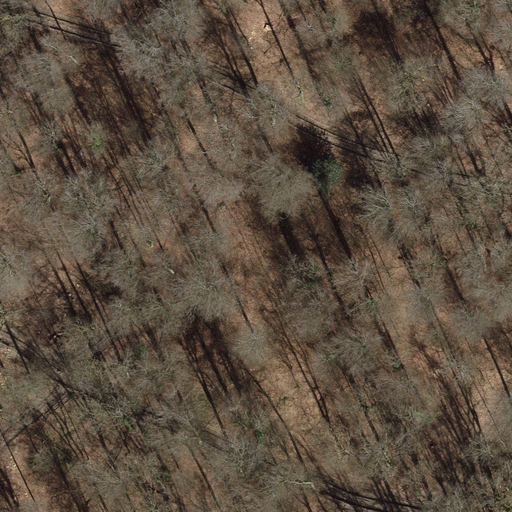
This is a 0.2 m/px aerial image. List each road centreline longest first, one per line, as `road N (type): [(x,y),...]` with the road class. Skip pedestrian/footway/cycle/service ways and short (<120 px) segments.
road 1 (track): [(511,182),(419,171),(208,74),(0,12)]
road 2 (track): [(0,339),(98,400),(372,492),(468,511)]
